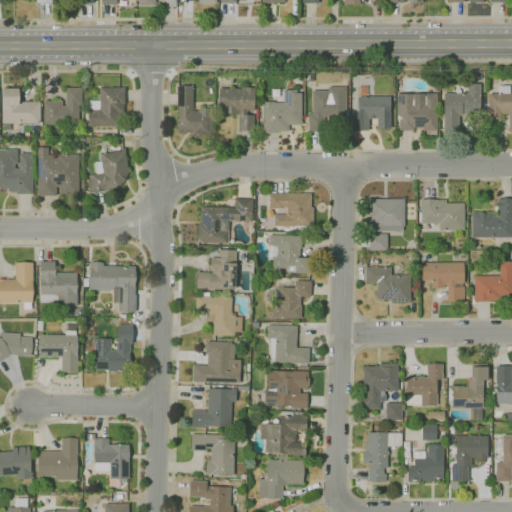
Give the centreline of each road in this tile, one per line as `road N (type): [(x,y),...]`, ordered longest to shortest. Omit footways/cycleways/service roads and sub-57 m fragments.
road 1 (residential): [(511,167),(216,169),(177,182),(125,223),(0,228)]
road 2 (secondary): [(511,43),(0,46)]
road 3 (residential): [(149,46),(163,256),(154,511)]
road 4 (residential): [(343,507),(335,490),(344,167)]
road 5 (residential): [(511,331),(342,333)]
road 6 (residential): [(158,405),(29,406)]
